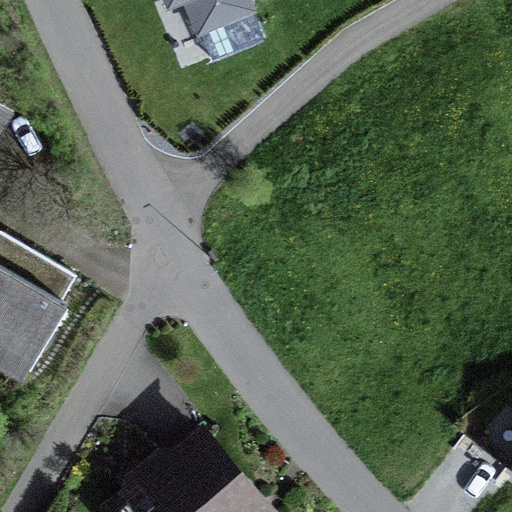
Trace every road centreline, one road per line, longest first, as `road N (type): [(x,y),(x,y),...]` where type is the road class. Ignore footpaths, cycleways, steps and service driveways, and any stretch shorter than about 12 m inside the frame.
road 1 (residential): [(427,0),(315,72),(155,218)]
road 2 (residential): [(373,511),(277,404),(173,254)]
road 3 (residential): [(24,511),(173,254)]
road 4 (residential): [(155,218),(55,0)]
